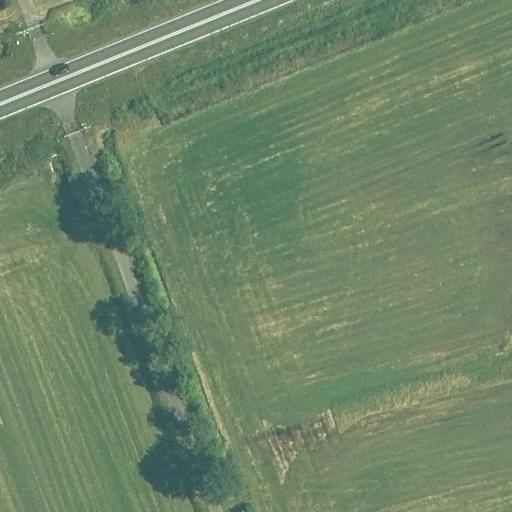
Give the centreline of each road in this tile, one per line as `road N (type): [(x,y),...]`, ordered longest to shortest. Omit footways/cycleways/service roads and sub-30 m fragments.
road 1 (unclassified): [(216,511),(75,134)]
road 2 (trunk): [(0,106),(262,0)]
